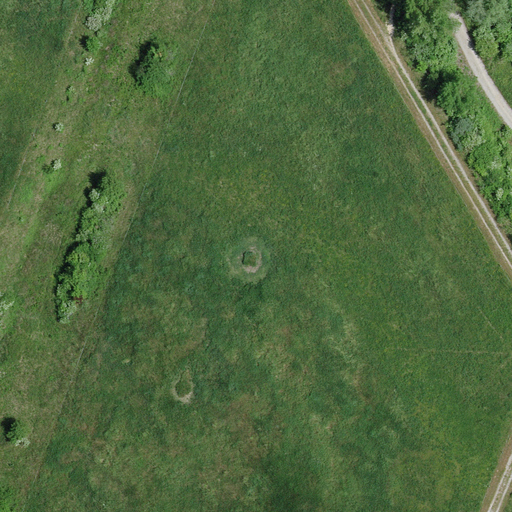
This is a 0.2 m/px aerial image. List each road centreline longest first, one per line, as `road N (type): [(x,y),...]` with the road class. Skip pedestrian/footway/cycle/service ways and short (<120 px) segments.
road 1 (track): [(511,260),(359,0)]
road 2 (track): [(511,121),(446,0)]
